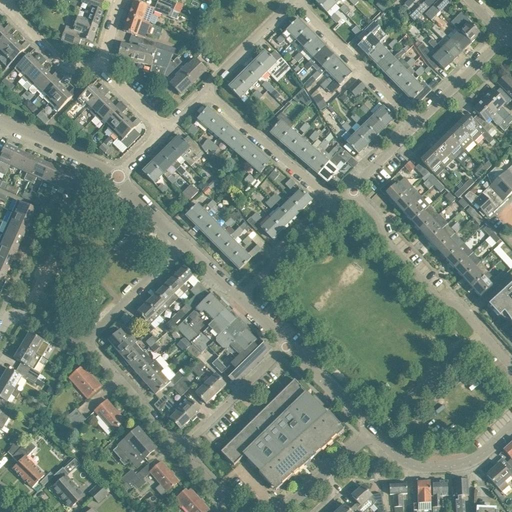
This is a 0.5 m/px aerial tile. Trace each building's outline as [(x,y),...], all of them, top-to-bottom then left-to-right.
[(87,6),(83,19),(99,25),(104,12),(99,10),(102,1),(100,0),(81,0),(81,3),(87,6)] [(158,0),(157,3),(173,11),(176,3),(168,0),(158,0)] [(326,14),(334,7),(336,5),(331,0),(317,0),(316,2),(315,1),(315,2),(326,14)] [(448,3),(444,0),(439,0),(434,6),(439,12),(448,3)] [(152,8),(144,5),(134,2),(129,17),(147,23),(147,22),(148,22),(148,21),(149,21),(149,20),(150,19),(150,18),(150,17),(150,16),(149,16),(152,8)] [(173,11),(157,3),(153,12),(176,20),(179,14),(173,11)] [(424,3),(410,17),(414,21),(428,7),(424,3)] [(349,11),(344,5),(339,9),(345,15),(346,14),(351,20),(354,16),(349,11)] [(434,6),(425,15),(430,20),(439,12),(434,6)] [(451,23),(456,28),(460,32),(459,32),(470,43),(479,35),(480,35),(469,23),(470,22),(461,13),(451,23)] [(340,20),(335,14),(331,18),(336,23),(340,20)] [(92,42),(99,25),(83,19),(78,17),(73,29),(66,26),(63,34),(59,33),(60,32),(58,32),(56,38),(61,40),(78,47),(81,38),(92,42)] [(147,23),(129,17),(124,32),(143,39),(141,44),(151,48),(172,55),(178,56),(182,51),(145,39),(150,24),(147,23)] [(290,35),(295,40),(307,29),(298,20),(299,20),(298,19),(276,41),(280,44),(285,39),(286,40),(290,35)] [(452,32),(456,28),(451,23),(450,22),(446,26),(452,32)] [(0,40),(12,28),(9,24),(3,30),(0,27),(0,40)] [(359,47),(367,56),(379,45),(370,36),(378,28),(373,24),(358,38),(363,42),(358,47),(359,47)] [(437,45),(453,61),(461,52),(450,41),(435,26),(432,29),(442,40),(437,45)] [(356,27),(351,31),(356,36),(360,32),(356,27)] [(0,55),(1,57),(15,42),(10,37),(16,31),(12,28),(0,40),(0,55)] [(299,44),(304,49),(315,38),(307,29),(295,40),(291,44),(290,44),(285,49),(289,53),(294,48),(295,49),(299,44)] [(459,32),(450,41),(461,52),(470,43),(459,32)] [(324,47),(315,38),(304,49),(313,58),(324,47)] [(394,40),(388,46),(392,50),(398,44),(394,40)] [(432,59),(437,64),(444,71),(444,70),(453,61),(437,45),(432,40),(428,43),(438,53),(432,59)] [(30,45),(26,41),(20,47),(15,42),(1,57),(0,57),(0,61),(7,68),(30,45)] [(418,42),(415,44),(427,61),(432,56),(423,44),(421,45),(418,42)] [(203,52),(194,43),(189,48),(198,57),(203,52)] [(162,80),(165,71),(172,55),(151,48),(138,45),(137,48),(121,44),(118,56),(124,57),(124,60),(151,66),(149,76),(162,80)] [(388,54),(379,45),(367,56),(376,65),(388,54)] [(333,56),(324,47),(313,58),(303,68),(296,75),(299,79),(312,67),(317,72),(333,56)] [(388,54),(376,65),(384,74),(401,58),(406,52),(403,49),(398,54),(397,54),(392,59),(388,54)] [(286,63),(284,61),(277,53),(272,58),(264,51),(264,52),(265,52),(256,61),(267,72),(277,82),(290,69),(286,63)] [(300,53),(294,59),(291,63),(293,66),(297,62),(298,63),(304,57),(300,53)] [(22,72),(25,76),(43,58),(39,54),(34,60),(28,55),(14,69),(19,75),(22,72)] [(316,81),(326,71),(331,76),(342,65),(333,56),(317,72),(312,77),(316,81)] [(40,67),(46,61),(43,58),(25,76),(22,79),(25,82),(26,82),(31,87),(46,72),(40,67)] [(177,58),(173,62),(177,67),(181,63),(177,58)] [(406,64),(401,58),(384,74),(393,83),(410,68),(416,62),(412,58),(406,64)] [(206,71),(199,64),(195,60),(188,67),(187,66),(182,71),(193,82),(200,75),(200,76),(206,71)] [(247,70),(258,81),(267,72),(256,61),(247,70)] [(177,67),(173,62),(169,66),(173,71),(177,67)] [(351,74),(342,65),(331,76),(340,86),(352,74),(351,74)] [(424,71),(420,67),(415,73),(418,77),(424,71)] [(429,76),(423,82),(427,86),(437,76),(428,67),(424,71),(429,76)] [(402,92),(414,81),(410,77),(415,72),(410,68),(393,83),(402,92)] [(238,79),(249,90),(258,81),(247,70),(238,79)] [(46,72),(31,87),(29,89),(29,92),(32,94),(35,94),(37,92),(40,95),(42,92),(60,75),(57,71),(51,77),(46,72)] [(185,89),(193,82),(182,71),(176,77),(177,78),(170,85),(180,95),(186,90),(185,89)] [(43,99),(49,103),(63,89),(58,84),(64,78),(60,75),(42,92),(46,96),(43,99)] [(511,83),(504,76),(497,83),(511,97),(511,83)] [(240,99),(247,92),(249,90),(238,79),(229,87),(228,87),(240,99)] [(365,87),(358,80),(348,90),(355,97),(365,87)] [(271,88),(266,81),(262,85),(267,91),(271,88)] [(423,90),(416,83),(414,81),(402,92),(411,101),(411,102),(423,90)] [(85,103),(89,106),(106,88),(103,85),(97,91),(91,86),(77,100),(83,106),(85,103)] [(78,92),(74,88),(68,94),(63,89),(49,103),(54,109),(56,106),(60,110),(78,92)] [(90,112),(95,117),(109,103),(104,98),(110,92),(106,88),(89,106),(92,110),(90,112)] [(303,89),(292,100),(298,104),(300,101),(306,94),(303,89)] [(257,90),(253,94),(259,100),(263,96),(257,90)] [(317,90),(310,97),(316,106),(320,111),(327,106),(317,90)] [(511,100),(509,98),(502,91),(498,95),(493,90),(483,100),(504,121),(508,125),(511,121),(511,118),(501,107),(505,103),(507,105),(511,100)] [(275,91),(271,95),(276,100),(280,97),(275,91)] [(248,99),(244,103),(250,109),(254,105),(248,99)] [(504,121),(483,100),(473,110),(478,115),(473,119),(480,125),(487,133),(491,128),(485,122),(490,118),(498,127),(504,121)] [(114,108),(109,103),(95,117),(100,122),(102,120),(106,123),(123,105),(120,102),(114,108)] [(107,129),(112,134),(126,120),(121,115),(127,108),(123,105),(106,123),(110,127),(107,129)] [(365,125),(376,136),(385,128),(374,116),(363,105),(359,109),(370,120),(365,125)] [(383,107),(374,116),(385,128),(394,119),(394,120),(395,119),(383,107)] [(208,129),(218,118),(207,109),(197,120),(208,129)] [(40,112),(36,116),(45,125),(49,120),(41,112),(40,112)] [(270,125),(274,128),(269,134),(270,134),(280,142),(290,130),(294,125),(281,114),(270,125)] [(351,118),(357,125),(361,121),(355,114),(351,118)] [(480,125),(473,119),(471,121),(466,116),(457,125),(473,142),(474,143),(481,135),(489,144),(493,140),(487,133),(480,125)] [(228,127),(218,118),(208,129),(218,138),(228,127)] [(124,140),(141,122),(137,119),(131,125),(126,120),(112,134),(117,139),(120,137),(124,140)] [(351,128),(346,122),(341,127),(347,133),(351,128)] [(306,123),(300,130),(304,134),(310,127),(306,123)] [(356,134),(367,145),(376,136),(365,125),(356,134)] [(473,142),(457,125),(448,134),(464,151),(473,142)] [(198,130),(192,126),(188,131),(195,136),(198,130)] [(218,138),(229,147),(238,135),(228,127),(218,138)] [(299,138),(290,130),(280,142),(289,150),(299,138)] [(315,131),(309,138),(313,142),(319,135),(316,132),(315,131)] [(315,151),(309,146),(299,158),(308,167),(324,149),(333,138),(331,133),(324,140),(318,146),(315,151)] [(346,143),(351,148),(358,155),(359,154),(358,154),(367,145),(356,134),(346,143)] [(455,159),(464,151),(448,134),(439,143),(454,159),(455,159)] [(249,144),(238,135),(229,147),(239,156),(249,144)] [(197,145),(195,144),(188,137),(183,141),(178,136),(179,137),(170,146),(185,161),(190,167),(191,166),(194,170),(197,167),(194,164),(194,163),(189,158),(194,152),(197,156),(201,152),(197,145)] [(289,150),(299,158),(309,146),(299,138),(289,150)] [(206,153),(213,144),(208,139),(201,146),(206,153)] [(104,143),(100,147),(99,148),(104,153),(109,148),(104,143)] [(430,152),(441,163),(446,158),(450,163),(454,159),(439,143),(430,152)] [(213,144),(206,153),(207,155),(211,151),(214,154),(219,148),(213,144)] [(239,156),(249,165),(259,153),(249,144),(239,156)] [(11,145),(10,147),(5,145),(2,152),(0,156),(0,174),(5,176),(8,169),(17,151),(18,148),(17,148),(11,145)] [(180,166),(185,161),(170,146),(161,155),(172,166),(176,170),(181,176),(182,175),(185,177),(187,175),(185,172),(180,166)] [(328,155),(332,158),(339,152),(335,148),(328,155)] [(325,150),(324,149),(308,167),(318,175),(328,163),(320,156),(325,150)] [(338,171),(334,168),(338,163),(342,167),(350,157),(341,149),(339,152),(332,158),(328,163),(318,175),(327,183),(327,184),(338,171)] [(14,168),(21,171),(28,155),(17,151),(8,169),(13,172),(14,168)] [(441,163),(430,152),(421,161),(436,177),(445,167),(441,163)] [(269,162),(259,153),(249,165),(260,174),(269,162)] [(29,183),(39,160),(28,155),(21,171),(27,174),(24,180),(29,183)] [(161,155),(152,163),(163,175),(172,166),(161,155)] [(234,161),(228,157),(223,162),(229,167),(234,161)] [(50,165),(39,160),(29,183),(33,185),(36,178),(43,181),(50,165)] [(234,161),(229,167),(234,172),(239,166),(234,161)] [(481,168),(485,172),(492,165),(488,162),(481,168)] [(154,184),(163,175),(152,163),(143,172),(142,171),(142,172),(154,184)] [(511,163),(504,172),(495,166),(491,171),(511,193),(511,163)] [(428,173),(420,164),(415,168),(424,178),(428,173)] [(60,170),(50,165),(43,181),(49,183),(47,187),(52,189),(60,170)] [(485,172),(481,168),(475,175),(478,179),(485,172)] [(65,191),(71,175),(60,170),(52,189),(57,191),(59,188),(65,191)] [(491,185),(485,190),(501,207),(508,200),(506,198),(511,193),(491,171),(486,175),(491,185)] [(83,180),(71,175),(65,191),(71,193),(69,197),(74,199),(83,180)] [(167,179),(173,185),(173,184),(175,186),(178,183),(176,181),(171,175),(167,179)] [(250,185),(255,179),(249,175),(244,180),(250,185)] [(438,182),(431,175),(427,179),(434,186),(438,182)] [(211,190),(219,182),(216,178),(208,185),(209,185),(208,186),(211,190)] [(395,204),(413,188),(404,178),(398,184),(386,195),(390,199),(389,199),(389,202),(391,205),(394,205),(395,204)] [(285,184),(290,190),(295,184),(290,179),(285,184)] [(463,186),(467,190),(474,183),(470,179),(463,186)] [(438,182),(434,186),(440,192),(444,188),(438,182)] [(163,193),(167,189),(162,184),(158,188),(163,193)] [(5,190),(11,193),(13,187),(8,185),(5,190)] [(467,190),(463,186),(454,195),(458,198),(467,190)] [(11,193),(16,195),(19,190),(13,187),(11,193)] [(413,188),(395,204),(403,214),(415,203),(421,197),(413,188)] [(301,190),(291,200),(301,211),(311,201),(301,190)] [(493,213),(501,207),(485,190),(478,198),(469,192),(464,197),(472,206),(474,204),(487,217),(492,212),(493,213)] [(455,200),(449,193),(445,197),(451,204),(455,200)] [(270,199),(275,204),(281,199),(276,194),(270,199)] [(27,200),(33,203),(35,197),(30,195),(27,200)] [(35,197),(33,203),(38,205),(41,200),(35,197)] [(421,197),(415,203),(403,214),(412,223),(430,206),(421,197)] [(275,204),(270,199),(265,204),(270,209),(275,204)] [(462,199),(458,203),(464,209),(468,206),(462,199)] [(186,216),(195,225),(216,205),(216,204),(212,200),(207,206),(206,205),(201,209),(197,205),(185,217),(186,216)] [(292,220),(301,211),(291,200),(281,210),(292,220)] [(17,201),(12,212),(31,221),(36,210),(17,201)] [(49,210),(55,213),(57,207),(52,205),(49,210)] [(217,206),(216,205),(195,225),(204,234),(215,223),(225,213),(221,209),(216,214),(213,211),(217,206)] [(438,215),(430,206),(412,223),(420,232),(439,215),(438,215)] [(55,213),(60,215),(63,210),(57,207),(55,213)] [(472,218),(473,218),(477,215),(470,208),(466,212),(472,218)] [(282,230),(292,220),(281,210),(271,219),(282,230)] [(26,232),(31,221),(12,212),(7,223),(26,232)] [(256,213),(251,218),(256,223),(261,218),(256,213)] [(439,215),(420,232),(429,241),(446,225),(448,224),(439,215)] [(483,222),(477,215),(473,218),(479,225),(483,222)] [(220,228),(215,223),(204,234),(213,243),(224,232),(234,222),(230,218),(220,228)] [(261,229),(265,232),(272,239),(282,230),(271,219),(261,229)] [(26,232),(7,223),(2,234),(21,243),(26,232)] [(446,225),(429,241),(437,251),(455,234),(446,225)] [(489,237),(493,233),(487,226),(483,230),(489,237)] [(239,227),(229,237),(224,232),(213,243),(221,252),(233,241),(243,231),(239,227)] [(489,237),(498,246),(502,243),(493,233),(489,237)] [(0,246),(16,254),(21,243),(2,234),(0,239),(0,246)] [(455,234),(437,251),(446,260),(464,244),(455,234)] [(252,240),(248,236),(242,242),(246,246),(252,240)] [(257,245),(251,251),(255,255),(261,249),(260,248),(264,244),(256,236),(252,240),(257,245)] [(233,241),(221,252),(230,261),(241,250),(233,241)] [(498,246),(506,256),(510,252),(502,243),(498,246)] [(464,244),(446,260),(454,269),(472,253),(464,244)] [(0,246),(0,259),(11,265),(16,254),(0,246)] [(241,250),(230,261),(239,270),(238,270),(239,271),(251,259),(241,250)] [(472,253),(454,269),(463,279),(475,268),(470,263),(476,257),(472,253)] [(0,273),(6,276),(11,265),(0,259),(0,273)] [(479,263),(475,268),(463,279),(471,288),(488,272),(479,263)] [(200,300),(201,300),(208,292),(199,283),(184,267),(174,276),(183,285),(188,281),(195,288),(191,291),(200,300)] [(480,297),(487,291),(492,286),(487,281),(491,277),(488,273),(488,272),(471,288),(480,297)] [(188,290),(183,285),(174,276),(165,285),(174,294),(180,289),(184,294),(188,290)] [(511,283),(502,292),(503,293),(487,307),(492,313),(493,311),(499,318),(504,313),(508,320),(510,322),(511,325),(511,326),(511,283)] [(165,285),(156,294),(168,307),(169,307),(178,298),(174,294),(165,285)] [(177,328),(191,343),(226,308),(212,293),(194,311),(195,311),(189,317),(193,321),(188,325),(184,321),(177,328)] [(159,316),(168,307),(156,294),(147,303),(159,316)] [(190,301),(185,306),(190,310),(194,306),(190,301)] [(159,316),(147,303),(137,312),(141,317),(137,321),(150,334),(155,329),(150,325),(159,316)] [(181,310),(185,315),(190,310),(185,306),(181,310)] [(237,319),(226,308),(191,343),(193,345),(201,354),(208,347),(237,319)] [(171,329),(176,324),(171,319),(167,324),(171,329)] [(223,353),(226,350),(247,329),(237,319),(208,347),(218,358),(221,355),(223,353)] [(262,344),(247,329),(226,350),(236,360),(231,364),(224,371),(222,369),(223,367),(220,364),(225,359),(221,355),(218,358),(211,364),(222,374),(223,373),(235,385),(271,349),(264,343),(262,344)] [(120,331),(119,332),(108,340),(113,345),(112,346),(121,356),(135,344),(137,343),(128,332),(124,336),(120,331)] [(29,333),(21,346),(41,358),(44,354),(51,342),(42,337),(40,340),(29,333)] [(156,342),(152,337),(146,342),(150,348),(156,342)] [(191,346),(184,338),(177,345),(184,352),(191,346)] [(156,342),(150,348),(154,352),(159,347),(158,347),(162,343),(159,340),(156,342)] [(143,353),(135,344),(121,356),(126,362),(124,363),(127,366),(129,365),(129,366),(143,353)] [(195,359),(201,354),(193,345),(187,350),(195,359)] [(18,368),(37,379),(40,374),(34,370),(41,358),(21,346),(14,359),(21,363),(18,368)] [(144,353),(143,353),(129,366),(138,375),(153,362),(144,353)] [(155,360),(153,362),(138,375),(146,385),(161,372),(164,370),(155,360)] [(201,370),(206,366),(200,360),(191,369),(199,378),(204,373),(201,370)] [(511,378),(511,374),(503,364),(496,370),(508,382),(511,378)] [(88,398),(93,394),(100,387),(83,367),(70,378),(88,398)] [(33,385),(37,379),(18,368),(15,373),(8,369),(0,382),(17,391),(19,386),(17,385),(22,378),(33,385)] [(161,372),(146,385),(155,395),(170,382),(161,372)] [(179,372),(171,380),(175,384),(178,382),(184,376),(179,372)] [(225,386),(219,378),(215,375),(205,384),(216,395),(225,386)] [(187,391),(193,385),(184,376),(178,382),(187,391)] [(17,391),(0,382),(0,381),(0,405),(8,410),(11,405),(7,403),(11,395),(16,399),(20,393),(17,391)] [(275,399),(264,410),(264,411),(252,423),(252,422),(241,433),(244,436),(236,444),(232,441),(221,452),(234,466),(245,455),(248,459),(247,460),(248,461),(249,459),(256,467),(255,468),(256,469),(257,467),(261,471),(259,473),(271,487),(272,486),(275,491),(283,484),(280,481),(289,473),(292,476),(305,465),(302,461),(311,453),(314,457),(327,445),(324,442),(333,434),(336,437),(343,431),(339,426),(340,426),(328,412),(322,416),(319,413),(322,409),(321,409),(323,407),(314,397),(312,399),(311,399),(312,398),(311,398),(307,401),(304,397),(307,394),(294,381),(284,391),(287,394),(279,402),(275,399)] [(178,382),(175,384),(172,388),(181,397),(187,391),(178,382)] [(216,395),(205,384),(195,394),(206,405),(216,395)] [(180,430),(190,420),(176,406),(165,394),(154,406),(159,412),(165,406),(174,415),(170,419),(180,430)] [(185,397),(176,406),(190,420),(192,422),(193,422),(197,417),(195,415),(200,411),(189,400),(188,400),(185,397)] [(112,432),(117,427),(125,421),(107,401),(94,412),(112,432)] [(8,410),(0,405),(0,429),(1,430),(9,418),(5,416),(8,410)] [(66,418),(71,423),(80,415),(76,410),(66,418)] [(78,431),(76,427),(85,420),(80,415),(71,423),(67,427),(74,435),(78,431)] [(131,462),(138,455),(143,460),(155,449),(137,429),(125,440),(118,447),(131,462)] [(25,445),(16,440),(9,451),(8,453),(19,463),(13,469),(19,475),(18,476),(25,483),(26,482),(32,488),(44,476),(26,458),(36,448),(29,441),(25,445)] [(511,442),(503,451),(511,459),(506,463),(511,469),(511,442)] [(511,469),(506,463),(502,458),(497,463),(498,465),(487,475),(493,483),(502,492),(509,486),(504,481),(510,476),(511,478),(511,469)] [(166,492),(178,482),(162,462),(150,473),(160,485),(155,489),(161,496),(166,492)] [(52,488),(61,497),(65,502),(71,508),(83,497),(66,477),(68,475),(63,469),(63,468),(53,477),(54,477),(59,482),(52,488)] [(114,483),(120,489),(136,475),(132,471),(122,479),(120,477),(114,483)] [(54,476),(50,473),(40,483),(43,486),(54,476)] [(143,478),(140,480),(136,475),(120,489),(124,494),(134,486),(138,489),(146,482),(143,478)] [(452,488),(453,501),(452,501),(452,511),(464,511),(464,501),(461,501),(461,497),(468,496),(468,490),(467,480),(454,481),(454,488),(452,488)] [(448,496),(447,491),(447,481),(432,482),(432,492),(433,494),(433,507),(433,511),(441,511),(442,507),(441,497),(448,496)] [(430,511),(431,511),(430,496),(431,496),(430,482),(417,483),(417,494),(412,494),(413,511),(430,511)] [(389,484),(390,494),(390,495),(393,495),(394,511),(402,511),(402,495),(407,494),(406,483),(389,484)] [(103,489),(99,485),(90,493),(94,498),(103,489)] [(377,511),(384,511),(381,494),(371,496),(363,487),(357,491),(355,491),(352,493),(352,496),(360,506),(366,501),(371,506),(373,505),(377,510),(377,511)] [(103,489),(94,498),(98,503),(108,494),(103,489)] [(185,491),(177,498),(174,501),(181,508),(183,506),(187,511),(206,511),(209,510),(191,490),(187,494),(185,491)]
